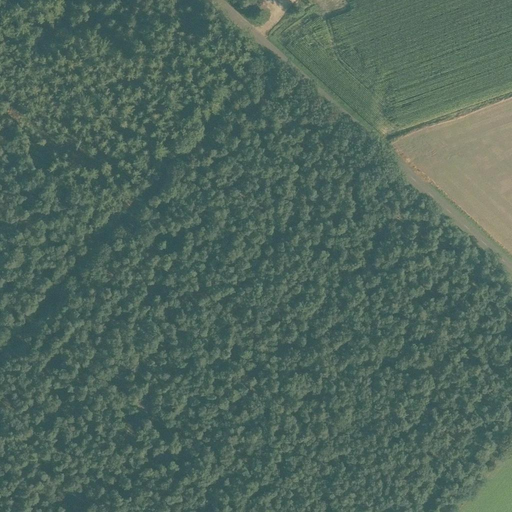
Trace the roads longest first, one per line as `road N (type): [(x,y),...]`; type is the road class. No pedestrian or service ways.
road 1 (track): [(0,132),(457,494)]
road 2 (unclassified): [(511,269),(221,0)]
